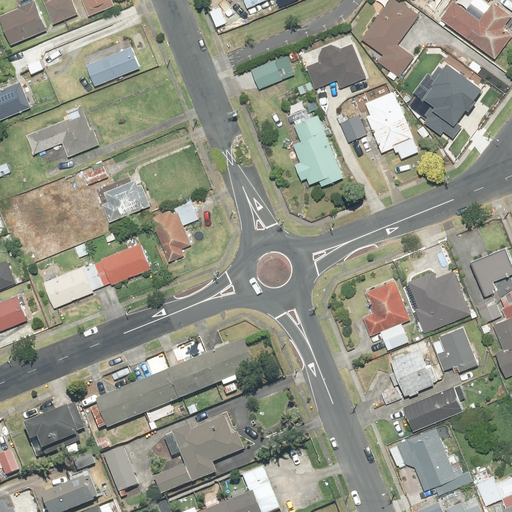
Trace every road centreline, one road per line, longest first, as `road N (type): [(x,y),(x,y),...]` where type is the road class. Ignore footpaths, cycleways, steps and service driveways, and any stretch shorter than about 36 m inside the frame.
road 1 (residential): [(185,307),(0,383)]
road 2 (residential): [(237,177),(168,0)]
road 3 (residential): [(379,511),(312,350)]
road 4 (residential): [(353,239),(486,186)]
